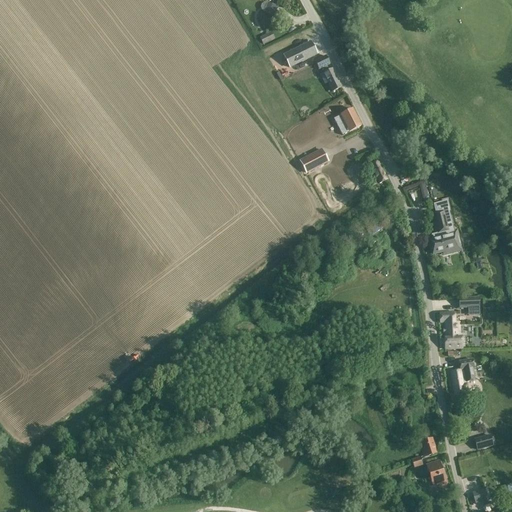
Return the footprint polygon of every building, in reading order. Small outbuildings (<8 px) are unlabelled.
[(263,12),(275,16),(277,6),(266,3),(263,12)] [(263,45),(271,41),(268,35),(260,39),(263,45)] [(311,41),(283,55),(289,69),(318,55),(311,41)] [(271,60),(279,72),(287,66),(279,54),(271,60)] [(326,56),(317,61),(314,62),(318,70),(321,69),(324,74),(321,75),(325,84),(328,82),(332,92),(341,88),(332,69),(329,71),(326,66),(330,65),(326,56)] [(344,97),(335,102),(339,109),(348,105),(344,97)] [(343,114),(334,119),(338,128),(342,136),(352,131),(361,126),(352,110),(351,110),(343,114)] [(334,143),(339,154),(349,149),(343,138),(334,143)] [(322,149),(300,161),(306,174),(329,162),(322,149)] [(365,156),(369,164),(377,160),(374,152),(365,156)] [(378,162),(369,166),(378,185),(387,180),(378,162)] [(366,210),(374,203),(371,200),(363,206),(366,210)] [(432,239),(427,240),(432,257),(442,254),(462,249),(457,230),(454,231),(449,213),(450,212),(448,201),(433,205),(435,213),(430,214),(435,234),(431,235),(432,239)] [(357,218),(352,221),(357,228),(362,224),(357,218)] [(368,242),(370,246),(378,240),(375,237),(368,242)] [(345,264),(352,258),(349,254),(342,260),(345,264)] [(290,287),(299,299),(304,295),(296,283),(290,287)] [(460,308),(478,307),(478,298),(459,299),(460,308)] [(286,300),(283,302),(288,309),(291,307),(286,300)] [(460,338),(459,322),(455,323),(454,313),(439,313),(440,323),(445,323),(445,339),(444,339),(445,350),(462,349),(462,338),(460,338)] [(460,370),(450,372),(454,390),(455,397),(466,395),(465,394),(469,393),(467,382),(475,381),(472,369),(473,368),(472,360),(469,360),(459,362),(460,370)] [(490,437),(474,441),(477,451),(492,447),(490,437)] [(432,439),(422,442),(419,443),(424,458),(436,454),(432,439)] [(439,462),(429,465),(426,466),(433,486),(439,485),(439,487),(446,484),(439,462)] [(511,486),(511,485),(501,487),(504,498),(511,496),(511,494),(511,493),(511,486)] [(488,501),(485,490),(472,493),(475,504),(488,501)]
